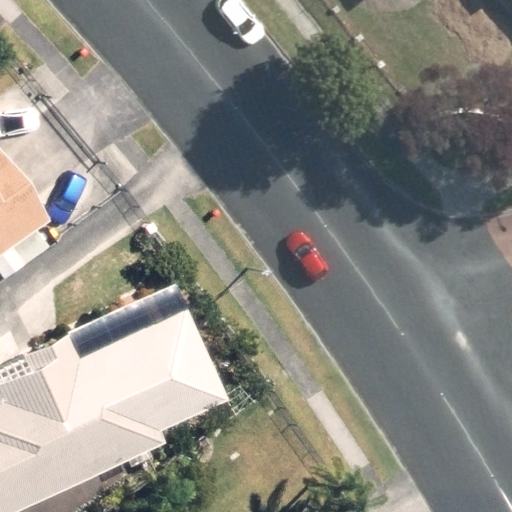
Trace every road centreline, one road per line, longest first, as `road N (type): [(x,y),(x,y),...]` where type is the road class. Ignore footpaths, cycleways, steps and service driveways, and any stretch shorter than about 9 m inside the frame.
road 1 (tertiary): [(118,0),(416,346)]
road 2 (tertiary): [(416,346),(511,511)]
road 3 (residential): [(416,346),(511,268)]
